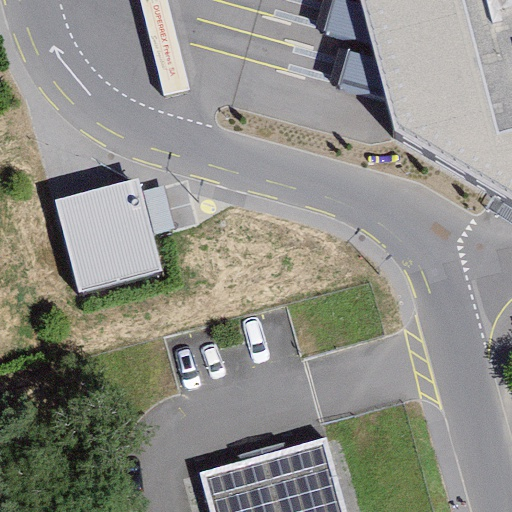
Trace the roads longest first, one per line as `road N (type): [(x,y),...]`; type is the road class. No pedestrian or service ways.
road 1 (unclassified): [(34,0),(57,90),(109,133),(331,183),(394,216),(446,278),(506,511)]
road 2 (unknown): [(152,511),(150,450),(190,405),(446,278),(511,258)]
